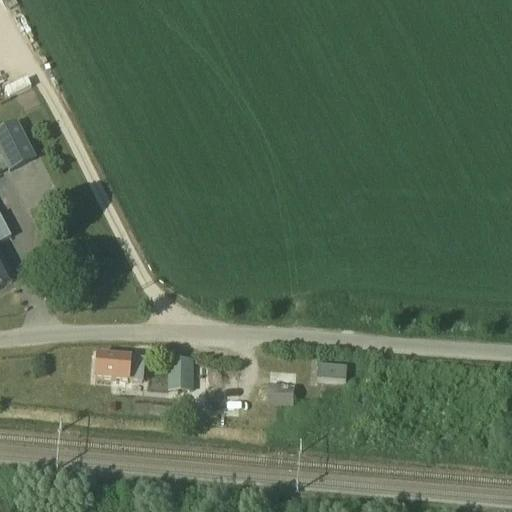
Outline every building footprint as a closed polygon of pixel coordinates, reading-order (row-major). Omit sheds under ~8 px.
[(35,162),(17,125),(0,133),(0,156),(9,175),(35,162)] [(0,290),(13,285),(0,257),(0,246),(12,240),(1,216),(0,216),(0,290)] [(122,355),(107,353),(107,361),(97,360),(95,383),(129,386),(129,385),(142,386),(144,364),(131,363),(121,362),(122,355)] [(169,394),(193,395),(194,364),(170,363),(169,385),(169,394)] [(346,372),(319,370),(318,384),(345,386),(346,372)] [(253,425),(293,428),(294,411),(297,375),(268,373),(266,390),(254,390),(253,406),(253,425)]
